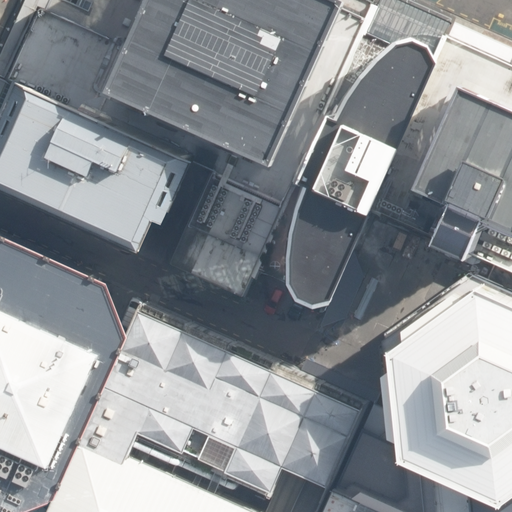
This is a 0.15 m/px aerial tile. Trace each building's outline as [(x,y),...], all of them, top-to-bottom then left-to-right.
[(22,0),(0,50),(0,73),(7,77),(10,78),(19,82),(87,113),(187,158),(211,168),(168,263),(242,296),(255,267),(293,180),(323,111),(359,32),(365,35),(373,16),(379,4),(375,2),(375,4),(371,2),(371,1),(371,0),(22,0)] [(380,0),(379,4),(373,16),(365,35),(359,32),(323,111),(293,180),(255,267),(283,280),(291,296),(309,304),(328,298),(368,207),(435,55),(444,35),(445,32),(448,25),(450,22),(401,0),(380,0)] [(435,55),(368,207),(511,272),(511,46),(456,21),(455,25),(450,35),(445,32),(444,35),(435,55)] [(0,190),(136,251),(145,232),(147,232),(150,226),(148,225),(150,220),(158,223),(187,158),(87,113),(19,82),(10,78),(7,77),(0,73),(0,190)] [(0,511),(322,511),(333,488),(335,485),(354,440),(365,416),(321,397),(277,378),(233,359),(188,339),(138,318),(122,354),(101,302),(0,257),(0,511)] [(511,511),(511,287),(481,274),(394,338),(406,445),(440,459),(445,511),(397,511),(335,485),(333,488),(322,511),(511,511)]
